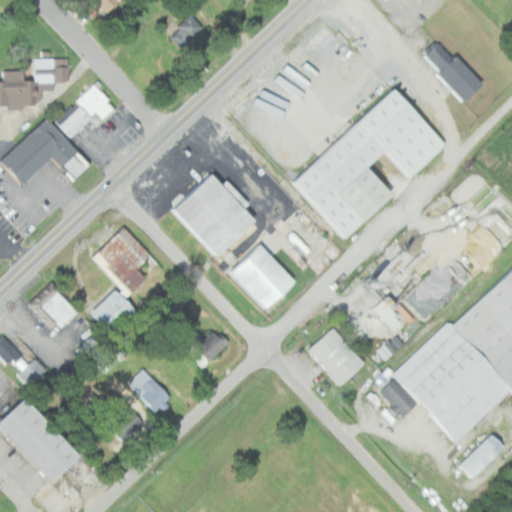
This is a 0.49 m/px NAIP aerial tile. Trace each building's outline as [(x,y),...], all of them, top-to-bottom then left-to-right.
[(116,5),(111,0),(96,0),(108,12),(116,5)] [(170,35),(182,48),(204,27),(192,14),(170,35)] [(484,84),(457,54),(449,62),(435,47),(423,58),(463,103),(484,84)] [(70,81),(70,58),(37,58),(37,81),(70,81)] [(34,80),(26,80),(26,70),(3,70),(3,82),(0,82),(0,108),(33,109),(34,80)] [(96,113),(104,121),(117,108),(93,84),(56,121),(72,137),(96,113)] [(293,181),(344,240),(395,196),(369,167),(387,151),(410,178),(447,146),(397,89),(293,181)] [(91,165),(49,118),(1,161),(22,186),(54,158),(74,181),(91,165)] [(217,257),(258,218),(212,170),(171,209),(217,257)] [(117,289),(91,311),(115,339),(142,315),(126,296),(163,263),(126,222),(88,255),(117,289)] [(260,242),(229,271),(265,310),(297,280),(260,242)] [(511,266),(511,393),(509,390),(449,327),(511,266)] [(61,327),(78,311),(51,282),(33,298),(61,327)] [(402,321),(383,299),(374,307),(393,328),(402,321)] [(509,390),(455,442),(391,376),(445,323),(449,327),(509,390)] [(365,362),(333,325),(309,346),(341,383),(365,362)] [(200,327),(182,346),(204,367),(227,342),(215,330),(210,337),(200,327)] [(35,356),(29,362),(4,335),(0,338),(0,354),(8,363),(12,360),(21,369),(17,373),(29,386),(47,369),(35,356)] [(155,411),(170,396),(144,367),(127,382),(155,411)] [(380,391),(401,416),(411,408),(391,382),(380,391)] [(0,426),(0,420),(29,396),(79,453),(47,481),(0,426)] [(122,440),(144,420),(130,404),(108,424),(122,440)] [(457,465),(491,432),(504,446),(470,479),(457,465)]
